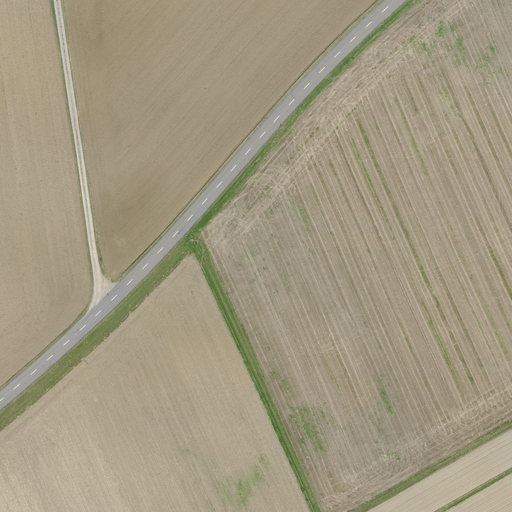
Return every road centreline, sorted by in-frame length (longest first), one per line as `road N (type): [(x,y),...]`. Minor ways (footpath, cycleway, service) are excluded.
road 1 (tertiary): [(0,392),(110,305),(342,52),(403,0)]
road 2 (track): [(110,305),(59,0)]
